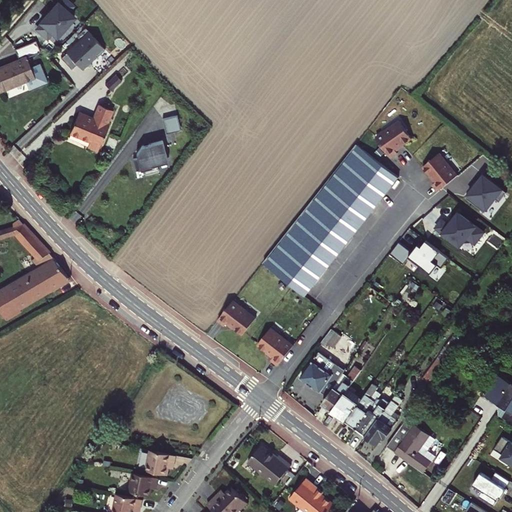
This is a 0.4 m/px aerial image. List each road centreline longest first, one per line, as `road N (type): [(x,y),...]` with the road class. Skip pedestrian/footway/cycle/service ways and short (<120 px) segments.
road 1 (secondary): [(0,169),(95,272),(260,398)]
road 2 (secondary): [(260,398),(403,511)]
road 3 (residential): [(260,398),(171,511)]
